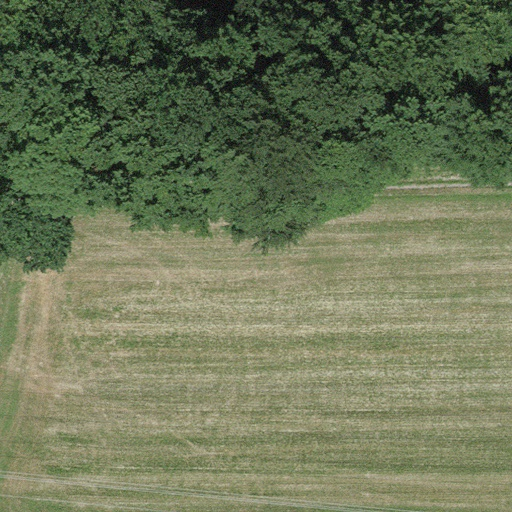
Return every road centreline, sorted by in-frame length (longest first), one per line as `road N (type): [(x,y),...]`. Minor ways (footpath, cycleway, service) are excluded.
road 1 (unknown): [(511,185),(0,206)]
road 2 (track): [(50,0),(22,103),(24,201)]
